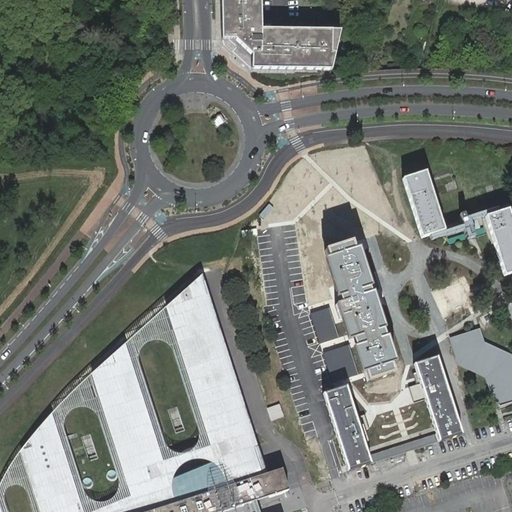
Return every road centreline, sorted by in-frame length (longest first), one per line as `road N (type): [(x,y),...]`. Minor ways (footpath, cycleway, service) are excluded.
road 1 (secondary): [(511,97),(414,89),(265,109),(239,100)]
road 2 (secondary): [(253,146),(278,126),(343,114),(511,115)]
road 3 (secondary): [(0,380),(142,218),(181,194)]
road 4 (secondary): [(142,159),(128,207),(0,360)]
road 5 (residential): [(511,442),(315,503),(318,511)]
